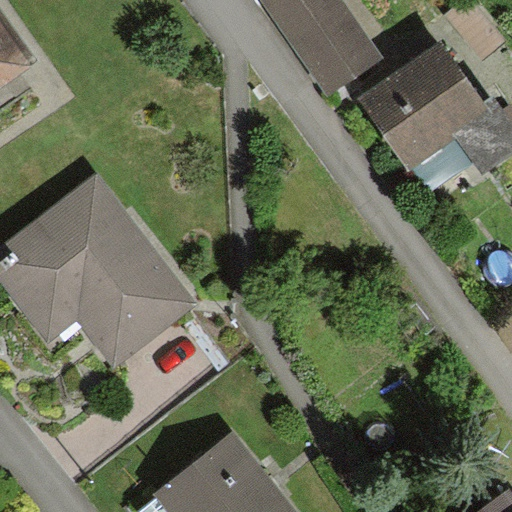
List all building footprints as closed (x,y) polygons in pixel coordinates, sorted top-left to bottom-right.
[(7,0),(0,0),(0,89),(48,57),(7,0)] [(341,0),(257,0),(254,2),(330,110),(389,68),(341,0)] [(511,114),(451,28),(355,95),(408,171),(451,140),(483,185),(511,165),(511,114)] [(100,169),(0,250),(0,271),(101,395),(211,305),(100,169)] [(303,511),(239,423),(131,501),(138,511),(303,511)]
